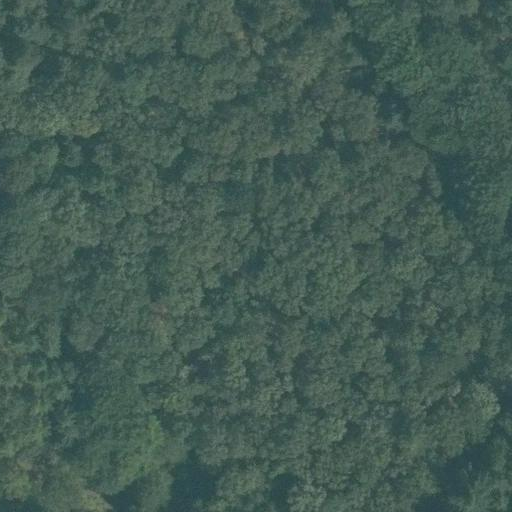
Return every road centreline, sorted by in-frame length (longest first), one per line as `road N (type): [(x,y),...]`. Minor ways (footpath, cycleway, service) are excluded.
road 1 (track): [(0,243),(24,317),(161,511)]
road 2 (track): [(405,0),(511,184)]
road 3 (track): [(403,511),(511,378)]
